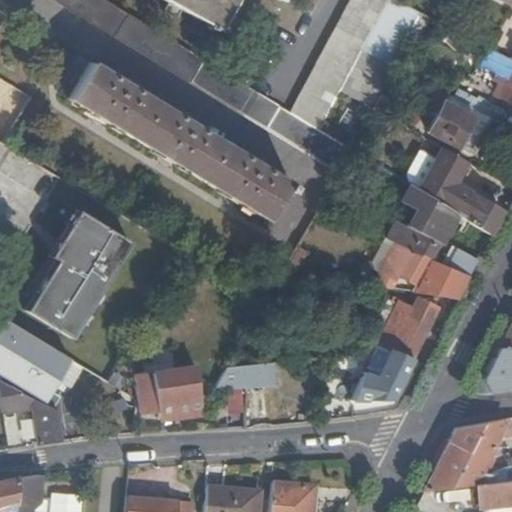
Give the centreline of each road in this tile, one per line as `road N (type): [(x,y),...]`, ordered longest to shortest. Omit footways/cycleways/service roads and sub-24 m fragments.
road 1 (residential): [(0,467),(106,451),(386,431),(428,416)]
road 2 (residential): [(19,0),(306,173),(307,200),(285,235)]
road 3 (residential): [(511,249),(428,416)]
